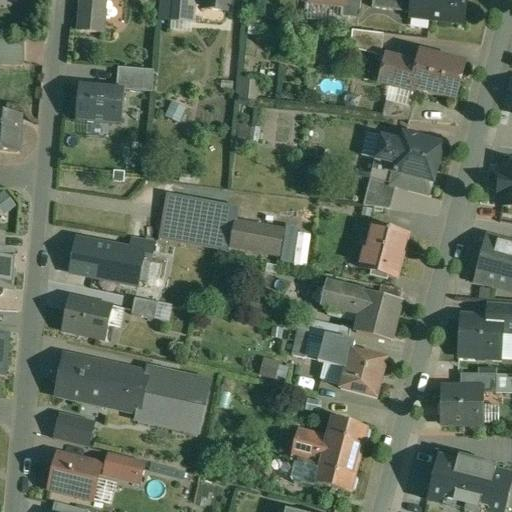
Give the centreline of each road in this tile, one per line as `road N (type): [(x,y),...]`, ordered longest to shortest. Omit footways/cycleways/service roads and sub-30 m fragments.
road 1 (residential): [(379,511),(511,0)]
road 2 (residential): [(23,413),(47,177)]
road 3 (residential): [(47,177),(62,0)]
